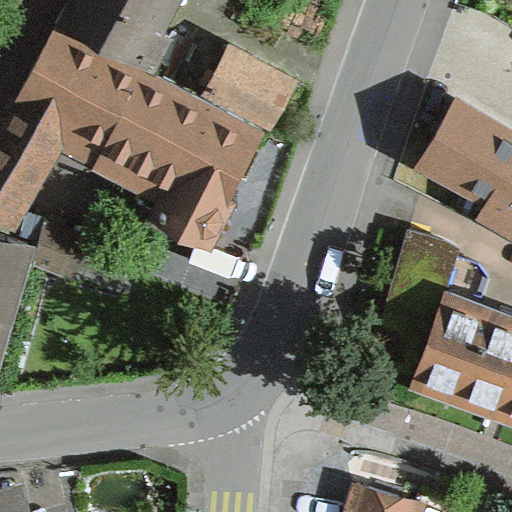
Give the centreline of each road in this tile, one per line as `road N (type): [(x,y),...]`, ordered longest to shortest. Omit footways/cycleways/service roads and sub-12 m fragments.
road 1 (tertiary): [(238,364),(279,315),(394,0)]
road 2 (tertiary): [(0,423),(172,391),(238,364)]
road 3 (residential): [(226,511),(238,364)]
